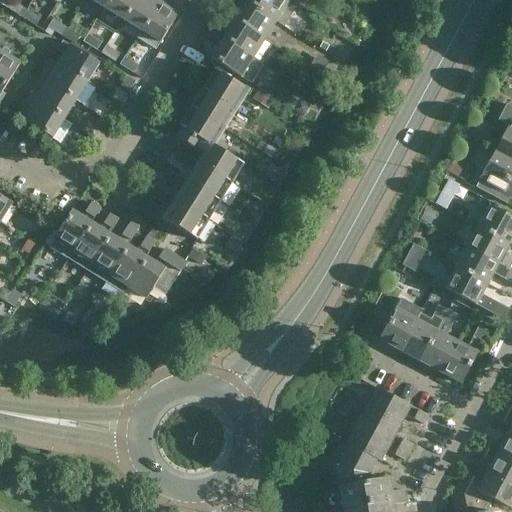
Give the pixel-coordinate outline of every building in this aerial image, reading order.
[(6,0),(3,6),(17,15),(22,7),(11,0),(6,0)] [(122,19),(134,0),(109,0),(104,8),(122,19)] [(134,0),(122,19),(141,31),(159,2),(160,0),(134,0)] [(264,40),(275,22),(276,22),(246,3),(242,0),(228,0),(226,3),(240,12),(235,21),(264,40)] [(287,4),(287,3),(282,0),(247,0),(246,3),(276,22),(275,22),(283,27),(295,9),(287,4)] [(156,50),(160,43),(180,9),(174,5),(171,9),(159,2),(141,31),(137,38),(156,50)] [(26,10),(22,17),(36,26),(40,18),(26,10)] [(253,58),(264,40),(235,21),(220,12),(215,21),(229,30),(223,39),(253,58)] [(61,36),(66,28),(52,20),(47,27),(61,36)] [(66,28),(61,36),(75,45),(80,36),(66,28)] [(240,78),(241,77),(253,58),(223,39),(209,30),(203,40),(217,48),(211,59),(240,78)] [(82,42),(96,51),(101,43),(87,34),(82,42)] [(57,64),(87,83),(99,64),(69,45),(57,64)] [(105,45),(101,53),(115,62),(120,54),(105,45)] [(0,95),(1,93),(20,64),(6,55),(9,51),(3,48),(1,52),(0,52),(0,95)] [(119,65),(133,74),(138,66),(124,57),(119,65)] [(39,79),(75,101),(87,83),(57,64),(51,59),(39,79)] [(190,107),(183,119),(178,117),(174,123),(179,126),(178,127),(181,128),(175,138),(192,148),(193,146),(204,153),(206,150),(209,143),(244,89),(214,70),(206,83),(202,80),(198,87),(202,89),(194,101),(190,99),(186,105),(190,107)] [(27,97),(64,120),(75,101),(39,79),(27,97)] [(133,85),(124,79),(118,89),(127,95),(133,85)] [(64,120),(27,97),(15,116),(60,144),(72,125),(64,120)] [(112,99),(106,108),(116,114),(122,104),(112,99)] [(494,151),(511,160),(511,107),(506,104),(497,120),(508,126),(494,151)] [(110,123),(101,117),(95,127),(104,133),(110,123)] [(468,137),(484,145),(493,128),(477,120),(468,137)] [(89,146),(94,138),(80,129),(75,137),(89,146)] [(173,211),(167,222),(197,240),(244,165),(209,143),(206,150),(210,153),(202,166),(178,150),(172,160),(197,174),(191,184),(166,169),(161,178),(185,193),(179,202),(155,187),(150,196),(173,211)] [(506,204),(508,199),(511,192),(511,181),(509,180),(511,174),(511,160),(494,151),(475,187),(506,204)] [(456,178),(463,166),(453,160),(446,172),(456,178)] [(0,221),(12,203),(0,195),(0,221)] [(70,210),(57,232),(53,240),(48,247),(68,260),(91,223),(100,208),(90,202),(81,217),(70,210)] [(478,227),(509,244),(511,237),(511,218),(489,206),(478,227)] [(100,229),(91,223),(68,260),(86,271),(109,235),(119,220),(109,213),(100,229)] [(109,235),(86,271),(105,283),(128,246),(137,231),(127,225),(117,240),(109,235)] [(478,227),(467,247),(511,271),(511,257),(504,253),(509,244),(478,227)] [(136,251),(128,246),(105,283),(123,294),(127,287),(145,258),(155,243),(146,237),(136,251)] [(403,267),(447,282),(454,261),(410,246),(403,267)] [(456,267),(487,284),(493,273),(511,283),(511,271),(467,247),(456,267)] [(127,287),(146,299),(153,288),(165,295),(186,262),(164,248),(154,263),(145,258),(127,287)] [(510,310),(491,300),(481,295),(487,284),(456,267),(445,289),(476,306),(476,305),(486,311),(497,317),(504,320),(510,310)] [(6,303),(13,307),(24,289),(17,285),(6,303)] [(420,314),(416,321),(416,320),(399,351),(420,362),(436,331),(441,321),(447,310),(438,305),(430,319),(420,314)] [(399,351),(416,320),(394,309),(378,340),(399,351)] [(447,310),(441,321),(451,326),(457,315),(447,310)] [(489,332),(478,326),(472,338),(483,343),(489,332)] [(439,373),(456,342),(436,331),(420,362),(439,373)] [(456,342),(439,373),(461,384),(477,353),(456,342)] [(428,416),(376,388),(366,407),(400,425),(405,416),(423,425),(428,416)] [(511,405),(502,400),(498,408),(511,415),(511,405)] [(356,425),(408,453),(413,445),(395,435),(400,425),(366,407),(356,425)] [(506,436),(511,438),(511,415),(498,408),(493,416),(511,426),(506,436)] [(349,446),(376,460),(380,462),(386,452),(404,461),(408,453),(356,425),(346,444),(349,446)] [(478,444),(511,462),(511,438),(506,436),(500,445),(483,436),(478,444)] [(486,471),(511,485),(511,462),(478,444),(474,452),(492,462),(486,471)] [(369,474),(376,460),(349,446),(336,469),(339,486),(370,481),(369,474)] [(464,472),(452,494),(452,498),(478,502),(482,494),(492,499),(511,509),(511,506),(511,485),(486,471),(481,482),(464,472)] [(370,481),(339,486),(338,487),(341,511),(389,511),(384,480),(390,479),(389,478),(370,481)] [(394,506),(407,503),(404,491),(391,493),(394,506)] [(490,511),(487,511),(487,509),(492,499),(482,494),(478,502),(452,498),(455,511),(490,511)]
